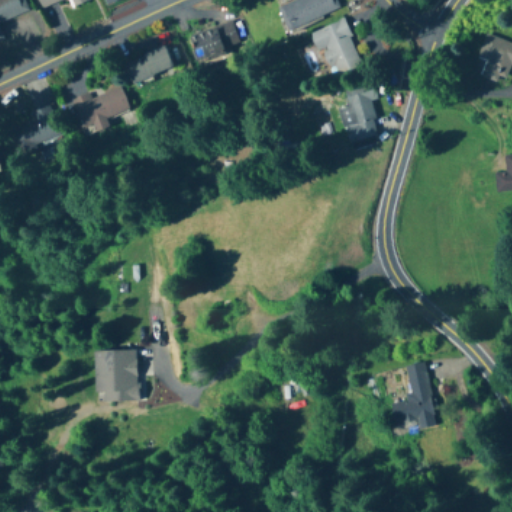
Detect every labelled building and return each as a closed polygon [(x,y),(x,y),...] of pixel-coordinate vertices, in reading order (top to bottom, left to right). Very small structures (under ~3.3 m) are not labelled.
[(0,21),(28,10),(23,0),(0,0),(0,36),(1,36),(0,32),(0,21)] [(61,0),(68,0),(72,7),(88,0),(37,0),(41,9),(61,0)] [(292,0),(278,6),(288,30),(339,8),(335,0),(292,0)] [(312,31),(330,77),(362,64),(343,19),(312,31)] [(227,46),(238,42),(232,21),(189,34),(198,62),(230,53),(227,46)] [(511,44),(485,35),(477,57),(487,61),(482,75),(508,84),(511,71),(511,44)] [(173,67),(163,46),(123,64),(133,85),(173,67)] [(376,99),(371,81),(342,89),(347,106),(338,108),(348,144),(378,136),(368,101),(376,99)] [(108,128),(105,119),(129,111),(120,87),(91,98),(89,93),(71,100),(84,136),(108,128)] [(49,106),(28,113),(31,121),(13,127),(20,149),(59,137),(49,106)] [(511,190),(511,154),(504,156),(505,172),(494,173),(496,192),(511,190)] [(94,352),(95,403),(137,402),(136,351),(94,352)] [(404,366),(410,401),(390,404),(394,425),(434,418),(424,363),(404,366)]
